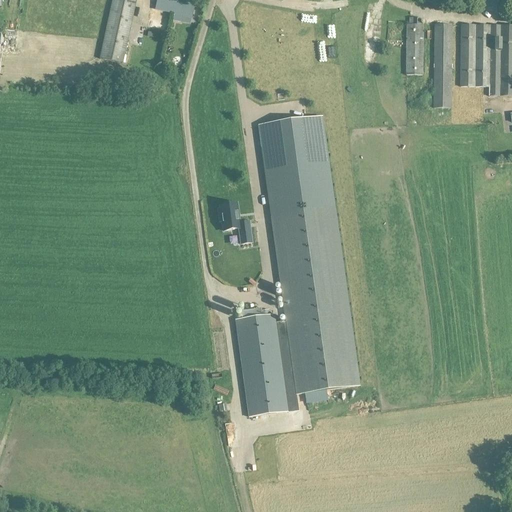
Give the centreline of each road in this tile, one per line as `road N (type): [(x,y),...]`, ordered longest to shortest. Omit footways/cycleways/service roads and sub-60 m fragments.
road 1 (unknown): [(230,0),(270,267),(262,296),(226,305),(246,469)]
road 2 (unclassified): [(210,286),(185,97),(212,0)]
